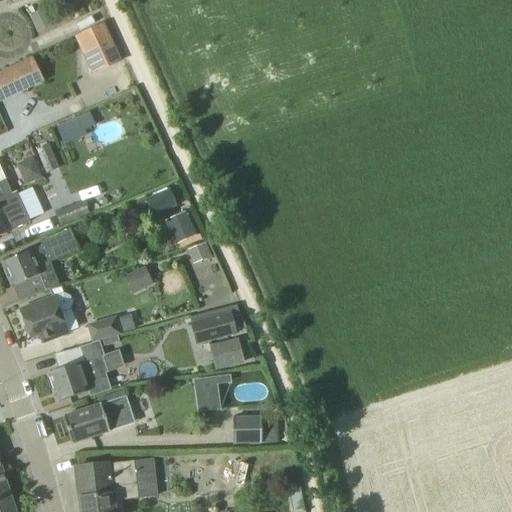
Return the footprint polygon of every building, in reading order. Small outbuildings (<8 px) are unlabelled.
[(30,16),(38,34),(49,29),(41,11),(30,16)] [(80,37),(96,73),(120,62),(103,26),(80,37)] [(44,80),(33,59),(10,69),(21,91),(44,80)] [(89,112),(57,127),(65,145),(85,136),(83,131),(96,125),(89,112)] [(60,169),(50,145),(36,151),(46,175),(60,169)] [(42,178),(33,158),(16,165),(25,185),(42,178)] [(12,193),(6,179),(0,166),(0,201),(15,194),(15,195),(16,194),(15,192),(12,193)] [(169,191),(147,201),(153,215),(176,206),(169,191)] [(20,206),(15,195),(15,194),(0,201),(0,234),(25,223),(17,208),(20,206)] [(90,214),(85,202),(56,213),(60,225),(90,214)] [(178,244),(197,236),(186,212),(165,221),(176,245),(178,244)] [(59,286),(50,264),(76,253),(78,252),(70,231),(40,243),(42,247),(1,264),(11,288),(40,276),(46,291),(59,286)] [(187,251),(192,265),(211,257),(205,244),(187,251)] [(123,277),(132,295),(153,285),(144,266),(123,277)] [(51,292),(53,298),(20,310),(31,340),(40,336),(43,344),(68,334),(67,333),(79,329),(71,310),(73,303),(70,297),(65,293),(63,287),(51,292)] [(237,335),(233,318),(240,316),(237,306),(189,319),(196,346),(237,335)] [(93,342),(118,335),(120,334),(116,319),(88,326),(93,342)] [(209,347),(215,371),(244,364),(238,339),(209,347)] [(99,341),(80,348),(85,362),(49,374),(58,402),(94,391),(92,385),(107,379),(106,374),(108,373),(102,356),(104,355),(99,341)] [(216,378),(194,381),(197,412),(220,409),(217,385),(230,383),(229,376),(216,378)] [(115,400),(101,405),(63,418),(72,445),(110,432),(123,427),(115,400)] [(261,431),(261,417),(232,417),(233,445),(276,443),(276,431),(261,431)] [(123,511),(122,501),(138,499),(134,461),(109,465),(109,464),(75,468),(79,500),(80,511),(123,511)] [(0,511),(14,511),(0,466),(0,511)]
